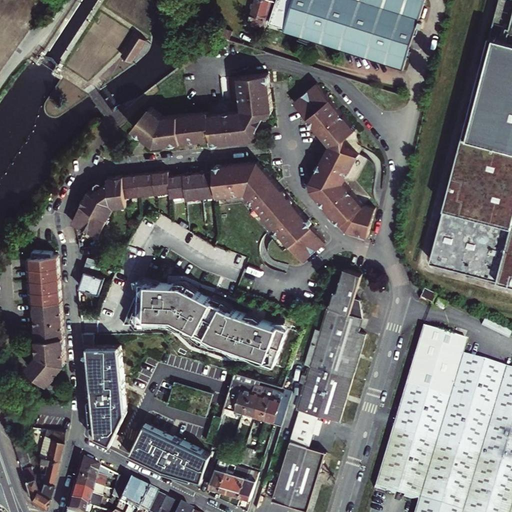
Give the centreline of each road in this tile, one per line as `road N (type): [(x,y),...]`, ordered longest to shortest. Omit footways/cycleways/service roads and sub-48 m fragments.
road 1 (residential): [(202,70),(276,62),(347,87),(401,156),(378,254)]
road 2 (residential): [(378,254),(397,274),(400,299),(338,511)]
road 3 (residential): [(63,222),(80,175),(93,166),(292,144)]
road 4 (residential): [(63,222),(80,402),(75,445)]
road 5 (residential): [(75,445),(217,511)]
road 6 (residential): [(292,144),(299,186),(330,228),(378,254)]
